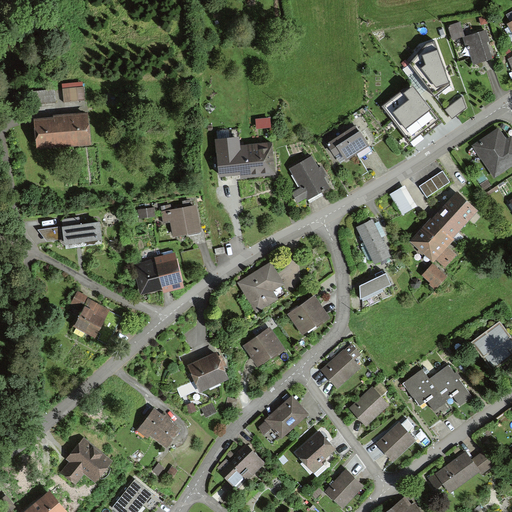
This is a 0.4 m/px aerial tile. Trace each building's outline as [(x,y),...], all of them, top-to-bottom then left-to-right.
[(462,37),(457,25),(447,29),(452,40),(462,37)] [(464,40),(472,66),(489,61),(481,35),(464,40)] [(435,98),(449,88),(434,46),(427,48),(411,67),(435,98)] [(61,103),(83,101),(82,87),(60,88),(61,103)] [(410,142),(437,122),(412,89),(385,110),(410,142)] [(55,104),(54,91),(33,93),(34,106),(55,104)] [(456,115),(468,107),(463,100),(452,108),(456,115)] [(32,120),(34,146),(90,143),(88,116),(32,120)] [(340,163),(367,146),(356,128),(329,144),(340,163)] [(496,132),(474,147),(494,175),(511,162),(511,146),(508,141),(504,144),(496,132)] [(220,142),(223,181),(275,177),(273,147),(238,149),(238,140),(220,142)] [(327,187),(310,158),(290,170),(301,188),(291,194),(297,205),(327,187)] [(418,188),(426,199),(447,184),(439,173),(418,188)] [(489,188),(485,182),(478,187),(482,193),(489,188)] [(392,193),(403,214),(419,206),(408,184),(392,193)] [(456,197),(411,243),(431,262),(434,259),(443,266),(452,257),(442,247),(474,214),(456,197)] [(174,239),(199,234),(194,208),(162,215),(164,225),(171,223),(174,239)] [(372,265),(386,259),(370,222),(356,228),(372,265)] [(102,242),(99,225),(64,230),(67,248),(102,242)] [(61,238),(59,228),(40,232),(43,242),(61,238)] [(204,266),(199,250),(183,254),(188,270),(204,266)] [(137,268),(144,296),(182,287),(175,259),(137,268)] [(272,267),(241,285),(257,313),(277,302),(272,294),(284,287),(272,267)] [(443,280),(431,268),(421,278),(434,290),(443,280)] [(386,277),(360,288),(362,300),(390,287),(386,277)] [(86,300),(78,295),(71,305),(80,310),(86,300)] [(328,320),(313,300),(291,315),(306,335),(328,320)] [(86,312),(77,328),(96,338),(105,322),(86,312)] [(511,341),(500,324),(471,344),(493,375),(511,361),(511,341)] [(281,352),(270,332),(247,346),(259,365),(281,352)] [(350,348),(321,372),(334,387),(354,369),(349,363),(357,356),(350,348)] [(226,381),(217,358),(187,369),(196,392),(226,381)] [(427,380),(421,371),(401,385),(418,408),(424,404),(430,412),(451,398),(459,408),(471,400),(458,381),(460,380),(456,374),(454,375),(448,366),(427,380)] [(379,385),(350,409),(362,424),(383,406),(377,400),(386,393),(379,385)] [(268,422),(282,438),(306,418),(292,402),(268,422)] [(190,415),(195,413),(191,404),(186,406),(190,415)] [(216,413),(212,406),(204,410),(207,417),(216,413)] [(178,433),(152,414),(141,429),(167,448),(178,433)] [(407,420),(378,445),(390,459),(410,441),(405,435),(413,428),(407,420)] [(299,458),(315,473),(335,452),(320,437),(299,458)] [(99,483),(112,465),(84,444),(62,474),(76,484),(85,473),(99,483)] [(263,464),(246,449),(224,473),(241,488),(263,464)] [(463,455),(427,481),(435,491),(444,484),(450,492),(478,472),(481,476),(491,470),(481,456),(469,464),(463,455)] [(164,470),(158,467),(154,473),(159,477),(164,470)] [(176,473),(172,469),(167,476),(171,479),(176,473)] [(347,474),(327,493),(342,510),(363,491),(347,474)] [(135,481),(112,508),(116,511),(139,511),(153,496),(135,481)] [(64,511),(53,496),(30,511),(64,511)] [(412,511),(403,501),(390,511),(412,511)]
